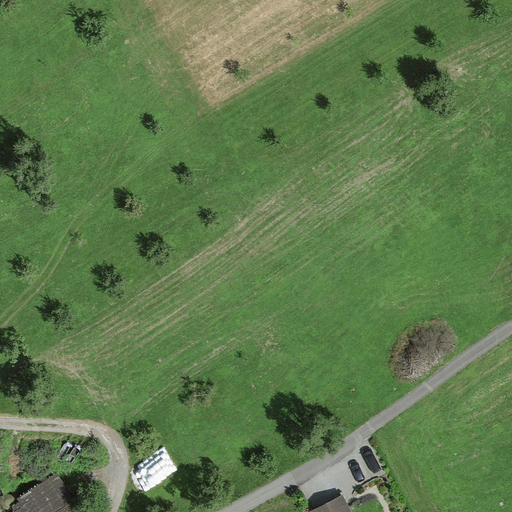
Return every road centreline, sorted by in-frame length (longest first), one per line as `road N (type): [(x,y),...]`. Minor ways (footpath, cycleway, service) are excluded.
road 1 (unclassified): [(511,329),(363,433),(225,511)]
road 2 (track): [(0,422),(74,424),(104,438),(121,478),(110,511)]
